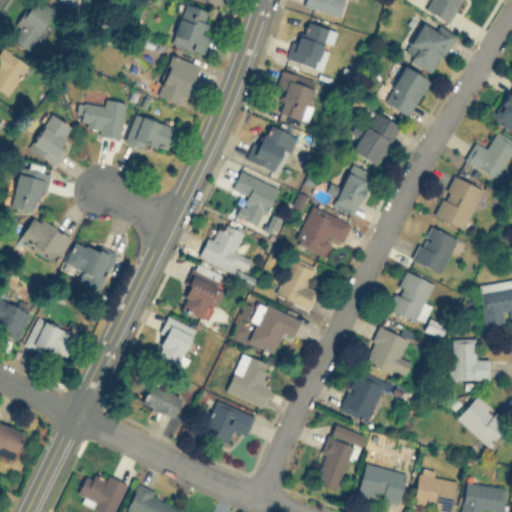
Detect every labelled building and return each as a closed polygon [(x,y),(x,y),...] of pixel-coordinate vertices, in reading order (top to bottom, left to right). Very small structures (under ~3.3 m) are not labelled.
[(27,49),(52,8),(38,0),(29,0),(7,37),(27,49)] [(335,14),(338,0),(303,0),(302,5),(335,14)] [(426,0),(422,8),(447,22),(458,0),(426,0)] [(205,10),(182,2),(168,41),(200,53),(211,24),(201,21),(205,10)] [(287,57),(319,68),(332,29),(301,18),(287,57)] [(454,34),(432,20),(429,26),(420,20),(403,48),(410,52),(407,58),(431,73),(454,34)] [(0,89),(7,94),(26,62),(0,47),(0,89)] [(196,64),(170,53),(154,93),(180,104),(196,64)] [(407,115),(428,79),(400,63),(379,99),(407,115)] [(302,118),(310,77),(279,70),(276,87),(282,88),(277,113),(302,118)] [(511,79),(490,119),(511,130),(511,128),(511,79)] [(101,104),(77,101),(74,128),(119,133),(122,100),(102,97),(101,104)] [(375,164),(398,124),(372,110),(350,150),(375,164)] [(52,162),(71,125),(47,112),(27,149),(52,162)] [(124,138),(164,152),(172,125),(132,112),(124,138)] [(244,158),(278,172),(293,134),(266,123),(262,132),(256,130),(244,158)] [(495,176),(506,154),(511,157),(511,139),(493,130),(484,147),(472,140),(462,160),(495,176)] [(40,166),(18,161),(8,205),(29,210),(32,199),(39,201),(46,171),(39,170),(40,166)] [(333,206),(355,213),(368,170),(345,164),(333,206)] [(259,225),(275,184),(237,169),(229,188),(241,193),(233,214),(259,225)] [(433,215),(464,227),(480,186),(448,174),(433,215)] [(348,221),(308,204),(292,241),(320,254),(328,236),(339,241),(348,221)] [(18,238),(54,260),(69,235),(32,214),(18,238)] [(248,257),(232,250),(241,230),(218,221),(211,238),(204,235),(196,257),(230,271),(233,265),(243,269),(248,257)] [(439,272),(454,236),(426,224),(410,259),(439,272)] [(100,282),(112,255),(75,237),(62,263),(100,282)] [(273,294),(306,308),(314,290),(304,285),(313,265),(290,255),(273,294)] [(177,308),(201,315),(204,306),(213,308),(221,287),(208,283),(210,278),(198,274),(199,271),(203,273),(205,267),(196,264),(193,273),(188,272),(177,308)] [(385,307),(415,322),(433,283),(403,269),(385,307)] [(481,326),(506,323),(506,327),(511,326),(511,278),(475,283),(481,326)] [(27,310),(0,298),(0,329),(15,336),(27,310)] [(297,317),(263,302),(246,339),(271,350),(279,332),(288,336),(297,317)] [(23,342),(63,358),(73,333),(34,316),(23,342)] [(179,368),(194,326),(166,316),(151,358),(179,368)] [(390,372),(392,367),(402,371),(407,360),(398,355),(406,338),(376,324),(360,359),(390,372)] [(486,377),(486,357),(473,357),(473,337),(449,337),(449,377),(486,377)] [(223,390),(258,404),(270,375),(262,372),(266,362),(239,351),(223,390)] [(364,420),(382,380),(354,368),(337,408),(364,420)] [(179,396),(148,382),(139,402),(170,416),(179,396)] [(454,417),(486,445),(506,422),(474,394),(454,417)] [(251,414),(213,398),(200,429),(224,439),(228,429),(243,435),(251,414)] [(0,453),(11,457),(20,429),(0,422),(0,453)] [(352,461),(362,433),(331,422),(310,479),(334,487),(345,458),(352,461)] [(355,492),(396,501),(403,471),(362,462),(355,492)] [(111,511),(124,482),(105,474),(103,478),(93,473),(92,477),(83,474),(73,498),(106,511),(111,511)] [(452,477),(416,473),(412,505),(448,509),(452,477)] [(479,511),(480,509),(499,511),(503,486),(463,481),(458,511),(479,511)] [(173,511),(177,502),(133,485),(123,510),(128,511),(173,511)]
